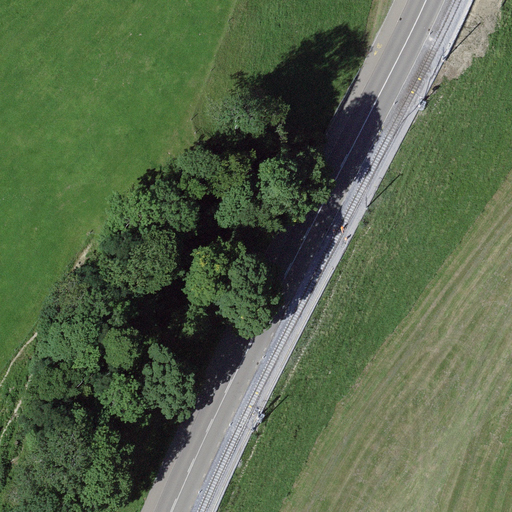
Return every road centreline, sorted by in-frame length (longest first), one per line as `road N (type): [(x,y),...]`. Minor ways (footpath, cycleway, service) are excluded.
road 1 (secondary): [(428,0),(174,511)]
road 2 (track): [(0,139),(49,176),(81,221),(95,270),(22,511)]
